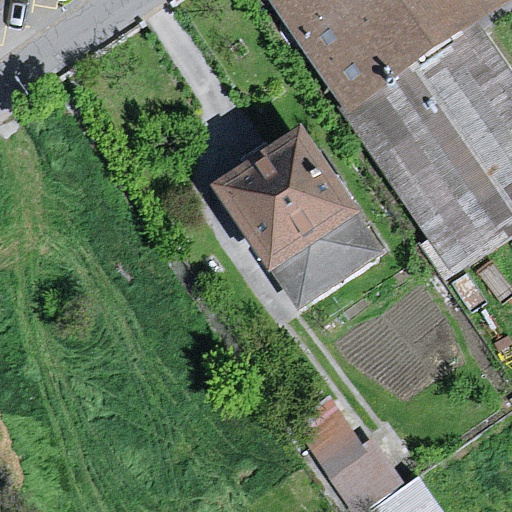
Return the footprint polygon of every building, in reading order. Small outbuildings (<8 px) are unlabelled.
[(511,0),(266,0),(347,117),(481,26),(511,4),(511,0)] [(511,71),(481,26),(347,117),(459,280),(511,243),(511,71)] [(305,133),(220,189),(302,314),(387,259),(305,133)] [(407,486),(341,388),(292,421),(353,511),(367,511),(370,511),(407,486)] [(442,511),(419,478),(407,486),(370,511),(369,511),(442,511)]
